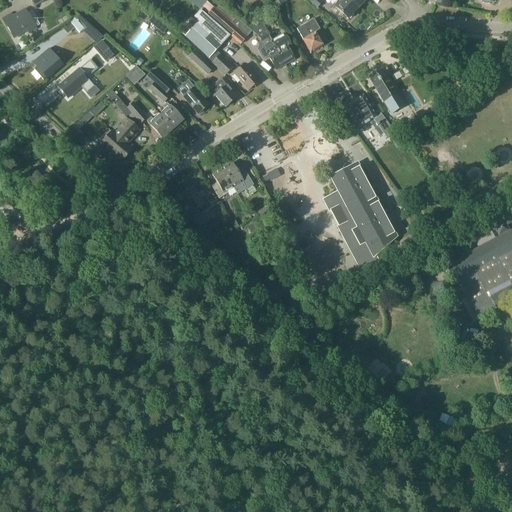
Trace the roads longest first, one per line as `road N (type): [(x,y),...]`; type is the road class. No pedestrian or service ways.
road 1 (unknown): [(447,511),(433,488),(272,346),(186,318),(0,138)]
road 2 (residential): [(118,189),(415,21)]
road 3 (tertiary): [(118,189),(0,84)]
